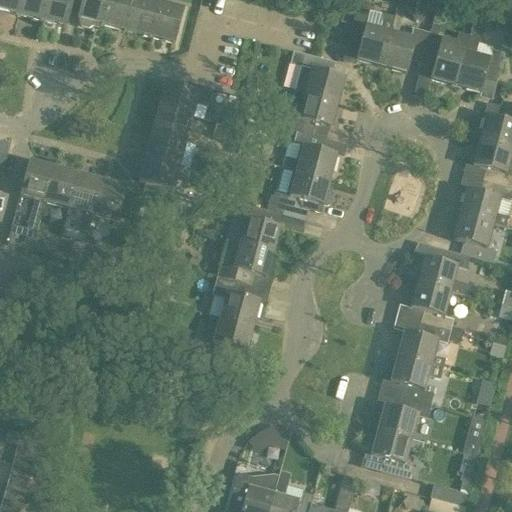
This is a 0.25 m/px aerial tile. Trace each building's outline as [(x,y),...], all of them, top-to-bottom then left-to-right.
[(0,0),(0,12),(17,17),(21,0),(0,0)] [(21,0),(17,17),(41,23),(47,0),(21,0)] [(47,0),(41,23),(66,30),(73,0),(47,0)] [(82,0),(77,20),(79,21),(78,24),(80,28),(88,30),(92,28),(93,25),(101,27),(108,0),(82,0)] [(108,0),(101,27),(125,34),(134,0),(108,0)] [(134,0),(125,34),(150,40),(159,5),(140,0),(134,0)] [(159,5),(150,40),(174,47),(184,12),(159,5)] [(355,62),(380,69),(394,18),(384,16),(379,33),(364,29),(367,18),(355,15),(346,46),(359,49),(355,62)] [(409,62),(421,66),(429,35),(412,31),(410,41),(390,36),(395,19),(394,18),(380,69),(406,75),(409,62)] [(468,37),(454,89),(480,95),(479,99),(491,102),(504,55),(492,52),(489,62),(475,59),(484,25),(472,22),(468,37)] [(430,82),(454,89),(468,37),(458,34),(455,44),(441,40),(441,38),(436,37),(438,28),(431,26),(429,35),(421,66),(433,69),(430,82)] [(290,92),(290,93),(338,105),(344,80),(331,76),(334,65),(293,53),(289,66),(299,68),(293,93),(290,92)] [(164,86),(157,111),(192,120),(196,106),(207,109),(212,91),(187,84),(185,91),(164,86)] [(296,134),(314,139),(326,142),(315,139),(318,127),(331,130),(338,105),(290,93),(288,100),(291,106),(300,108),(297,121),(276,115),(272,128),(296,134)] [(485,118),(478,142),(511,151),(511,106),(501,103),(496,121),(485,118)] [(157,111),(151,135),(186,144),(192,120),(157,111)] [(219,113),(216,126),(227,129),(237,132),(240,118),(219,113)] [(227,129),(216,126),(212,139),(224,142),(227,129)] [(281,169),(281,170),(329,182),(336,157),(323,154),(326,142),(314,139),(296,134),(293,146),(302,148),(295,173),(281,169)] [(151,135),(144,158),(179,167),(186,144),(151,135)] [(484,172),(481,184),(511,191),(511,151),(478,142),(471,168),(484,172)] [(179,167),(144,158),(137,183),(173,193),(179,167)] [(207,161),(203,174),(215,177),(224,180),(228,167),(207,161)] [(6,246),(31,253),(36,233),(43,205),(44,205),(53,169),(28,163),(19,198),(33,202),(26,230),(11,227),(6,246)] [(77,176),(53,169),(44,205),(68,211),(77,176)] [(232,203),(232,204),(269,214),(290,220),(291,216),(306,220),(309,212),(320,215),(322,208),(323,207),(326,208),(329,206),(331,197),(330,194),(326,193),(329,182),(281,170),(271,207),(268,206),(266,212),(232,203)] [(215,177),(203,174),(199,187),(211,190),(215,177)] [(101,182),(77,176),(68,211),(82,215),(79,226),(88,228),(91,217),(92,217),(101,182)] [(126,189),(101,182),(92,217),(117,224),(126,189)] [(465,192),(458,217),(492,226),(493,226),(505,229),(508,218),(495,215),(499,201),(509,204),(511,191),(481,184),(478,195),(465,192)] [(246,220),(239,246),(272,254),(279,229),(286,231),(290,220),(269,214),(232,204),(229,216),(246,220)] [(492,226),(458,217),(452,242),(486,252),(492,226)] [(31,253),(55,259),(60,240),(36,233),(31,253)] [(55,259),(79,265),(84,246),(60,240),(55,259)] [(226,243),(217,279),(249,289),(252,277),(265,280),(272,254),(239,246),(239,247),(226,243)] [(84,246),(79,265),(104,272),(109,253),(84,246)] [(422,260),(415,285),(450,294),(450,293),(469,298),(472,288),(453,283),(460,257),(425,248),(429,249),(426,261),(422,260)] [(463,265),(462,282),(478,283),(479,266),(463,265)] [(13,293),(27,297),(32,276),(18,273),(13,293)] [(224,300),(219,320),(252,329),(259,304),(246,300),(249,289),(217,279),(212,297),(224,300)] [(422,314),(419,326),(461,336),(462,332),(451,328),(453,322),(443,319),(450,294),(415,285),(409,310),(422,314)] [(511,320),(511,306),(506,305),(502,317),(511,320)] [(219,320),(209,317),(207,328),(216,331),(212,345),(204,343),(200,355),(229,363),(232,350),(245,354),(252,329),(219,320)] [(403,334),(396,359),(442,371),(444,361),(432,358),(436,343),(446,346),(447,342),(459,345),(461,336),(419,326),(415,337),(403,334)] [(403,388),(400,400),(433,409),(435,401),(431,400),(432,396),(423,393),(427,378),(439,381),(442,371),(396,359),(389,384),(403,388)] [(383,408),(377,433),(423,446),(423,445),(410,442),(417,417),(426,420),(428,416),(431,417),(433,409),(400,400),(397,412),(383,408)] [(423,446),(377,433),(370,458),(383,462),(380,474),(410,482),(414,470),(403,467),(407,452),(420,456),(423,446)] [(18,441),(12,466),(31,472),(37,446),(18,441)] [(12,466),(5,491),(24,496),(31,472),(12,466)] [(307,511),(312,497),(299,494),(297,503),(284,500),(290,476),(279,473),(278,478),(277,478),(268,511),(307,511)] [(268,511),(277,478),(274,477),(248,480),(238,477),(228,511),(268,511)] [(430,501),(461,509),(464,496),(433,488),(430,501)] [(320,511),(326,492),(314,489),(312,497),(307,511),(320,511)] [(5,491),(0,509),(0,511),(20,511),(24,496),(5,491)]
